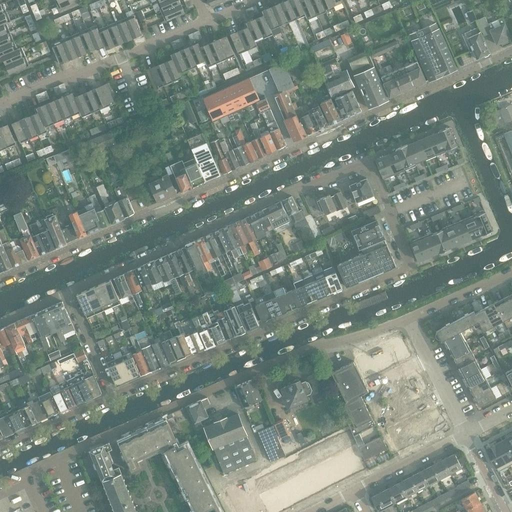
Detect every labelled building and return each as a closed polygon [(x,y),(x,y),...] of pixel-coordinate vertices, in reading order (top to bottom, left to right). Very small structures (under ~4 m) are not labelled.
[(80,5),(77,0),(66,0),(56,4),(60,14),(80,5)] [(181,4),(179,0),(165,0),(157,4),(161,13),(181,4)] [(298,20),(289,0),(280,4),(289,24),(298,20)] [(306,16),(300,1),(300,0),(289,0),(298,20),(306,17),(306,16)] [(317,17),(309,0),(301,0),(300,1),(306,16),(306,17),(307,21),(317,17)] [(326,13),(319,0),(309,0),(317,17),(326,13)] [(335,10),(330,0),(319,0),(326,13),(335,10)] [(344,6),(341,0),(330,0),(335,10),(344,6)] [(465,0),(430,0),(436,13),(465,0)] [(99,8),(97,2),(90,5),(92,10),(99,8)] [(391,7),(388,2),(381,5),(384,10),(391,7)] [(29,11),(26,4),(21,7),(23,14),(29,11)] [(39,11),(36,4),(31,7),(34,14),(39,11)] [(185,14),(181,4),(161,13),(165,22),(185,14)] [(289,24),(280,4),(271,8),(280,28),(289,24)] [(88,12),(86,7),(79,10),(81,15),(88,12)] [(381,12),(378,7),(371,10),(374,15),(381,12)] [(254,15),(251,8),(246,11),(249,18),(254,15)] [(280,28),(271,8),(262,11),(264,16),(271,31),(280,28)] [(81,15),(79,10),(72,13),(74,18),(81,15)] [(374,15),(371,10),(364,13),(367,18),(374,15)] [(477,21),(472,10),(467,13),(471,23),(477,21)] [(42,18),(39,11),(34,14),(37,21),(42,18)] [(11,22),(7,12),(0,15),(0,25),(6,23),(6,24),(11,22)] [(71,19),(68,14),(61,17),(64,23),(71,19)] [(33,22),(30,15),(25,17),(28,24),(33,22)] [(142,35),(137,23),(134,15),(124,19),(133,39),(142,35)] [(363,20),(361,15),(354,18),(356,23),(363,20)] [(264,16),(256,20),(264,40),(273,36),(271,31),(264,16)] [(64,23),(61,17),(54,20),(57,25),(64,23)] [(502,45),(503,47),(511,43),(511,41),(511,39),(511,38),(504,17),(488,24),(486,17),(478,20),(485,37),(492,33),(498,46),(502,45)] [(133,39),(124,19),(116,23),(124,43),(133,39)] [(264,40),(256,20),(247,24),(257,48),(257,47),(256,43),(264,40)] [(350,26),(348,21),(340,24),(343,29),(350,26)] [(36,29),(33,22),(28,24),(31,31),(36,29)] [(53,27),(51,22),(44,25),(46,30),(53,27)] [(0,36),(10,32),(6,24),(6,23),(0,25),(0,36)] [(124,43),(116,23),(107,27),(115,46),(124,43)] [(257,48),(247,24),(246,24),(248,28),(239,32),(248,51),(257,48)] [(343,29),(340,24),(334,27),(336,32),(343,29)] [(457,70),(439,30),(438,30),(435,24),(409,35),(412,42),(411,42),(429,82),(457,70)] [(105,46),(98,30),(99,30),(97,26),(87,30),(95,50),(104,46),(105,46)] [(115,46),(107,27),(99,30),(98,30),(105,46),(104,46),(106,50),(115,46)] [(332,33),(330,28),(323,31),(325,37),(332,33)] [(478,28),(465,34),(468,39),(467,39),(477,60),(483,57),(485,57),(489,56),(489,54),(490,53),(478,28)] [(95,50),(87,30),(78,33),(86,53),(95,50)] [(202,39),(199,31),(193,34),(196,41),(202,39)] [(325,37),(323,31),(316,34),(318,40),(325,37)] [(0,46),(14,41),(10,32),(0,36),(0,46)] [(248,51),(239,32),(231,36),(239,55),(248,51)] [(41,40),(38,33),(33,35),(36,42),(41,40)] [(86,53),(78,33),(70,37),(78,57),(86,53)] [(78,57),(70,37),(61,41),(69,61),(78,57)] [(235,57),(227,37),(218,41),(226,61),(235,57)] [(17,50),(17,49),(14,41),(0,46),(0,57),(2,57),(2,56),(17,50)] [(69,61),(61,41),(52,44),(60,64),(69,61)] [(179,48),(176,41),(171,43),(174,50),(179,48)] [(226,61),(218,41),(209,45),(217,64),(226,61)] [(48,47),(46,42),(39,45),(41,50),(48,47)] [(206,64),(200,49),(200,48),(198,44),(189,48),(198,68),(206,64)] [(217,64),(209,45),(200,48),(200,49),(206,64),(207,69),(217,64)] [(25,57),(22,48),(21,47),(17,49),(17,50),(2,56),(2,57),(6,65),(25,57)] [(198,68),(189,48),(180,51),(189,71),(198,68)] [(189,71),(180,51),(171,55),(173,60),(180,75),(189,71)] [(388,100),(376,72),(367,51),(350,58),(358,74),(354,76),(368,108),(388,100)] [(29,66),(25,57),(6,65),(10,74),(29,66)] [(262,64),(259,59),(252,62),(255,67),(262,64)] [(180,75),(173,60),(164,63),(173,83),(182,79),(180,75)] [(347,70),(343,72),(338,61),(323,68),(327,79),(325,80),(332,96),(354,86),(347,70)] [(426,82),(417,61),(405,67),(414,87),(426,82)] [(255,67),(252,62),(245,65),(248,70),(255,67)] [(173,83),(164,63),(156,67),(164,87),(173,83)] [(284,63),(269,70),(279,94),(286,91),(287,90),(294,87),(294,86),(293,84),(284,63)] [(164,87),(156,67),(146,71),(155,91),(164,87)] [(414,87),(405,67),(393,72),(402,92),(414,87)] [(240,74),(238,69),(237,68),(230,71),(233,77),(240,74)] [(233,77),(230,71),(223,74),(225,80),(233,77)] [(402,92),(393,72),(381,77),(390,97),(402,92)] [(210,96),(203,99),(213,120),(260,99),(258,96),(250,78),(218,92),(210,96)] [(119,103),(110,83),(101,87),(109,107),(119,103)] [(62,93),(59,86),(54,88),(57,95),(62,93)] [(109,107),(101,87),(93,91),(101,111),(109,107)] [(49,99),(46,91),(41,94),(44,101),(49,99)] [(101,111),(93,91),(83,94),(92,115),(101,111)] [(187,97),(184,91),(177,94),(180,100),(187,97)] [(299,120),(294,110),(286,91),(279,94),(274,96),(295,142),(307,136),(301,122),(300,122),(299,120)] [(361,111),(352,92),(347,94),(346,92),(340,95),(341,97),(350,117),(361,111)] [(44,101),(41,94),(36,96),(39,103),(44,101)] [(81,114),(74,98),(75,98),(73,94),(64,98),(72,118),(80,114),(81,114)] [(92,115),(83,94),(75,98),(74,98),(81,114),(80,114),(82,119),(92,115)] [(180,100),(177,94),(170,97),(173,102),(180,100)] [(341,121),(333,105),(329,95),(323,97),(325,101),(321,103),(331,125),(341,121)] [(350,117),(341,97),(335,99),(339,106),(337,107),(335,104),(333,105),(341,121),(350,117)] [(72,118),(64,98),(55,101),(63,121),(72,118)] [(169,104),(167,99),(159,102),(162,107),(169,104)] [(271,110),(266,100),(257,103),(262,114),(271,110)] [(63,121),(55,101),(46,105),(54,125),(63,121)] [(511,121),(511,104),(495,111),(501,125),(511,121)] [(54,125),(46,105),(37,109),(39,113),(46,129),(46,128),(54,125)] [(328,126),(319,108),(318,105),(313,107),(314,109),(309,111),(318,131),(321,132),(325,130),(326,128),(328,126)] [(317,131),(310,114),(305,117),(301,108),(297,110),(297,109),(294,110),(299,120),(301,118),(309,135),(317,131)] [(236,123),(231,112),(227,114),(230,121),(232,125),(236,123)] [(46,129),(39,113),(30,117),(39,137),(48,133),(46,128),(46,129)] [(230,121),(227,114),(220,118),(222,124),(230,121)] [(39,137),(30,117),(22,120),(30,140),(39,137)] [(30,140),(22,120),(12,124),(21,144),(30,140)] [(287,145),(279,129),(276,121),(273,122),(274,124),(268,127),(278,149),(287,145)] [(252,141),(259,158),(268,154),(260,137),(262,137),(255,123),(250,125),(256,139),(252,141)] [(106,130),(104,125),(97,127),(99,133),(106,130)] [(16,145),(8,126),(0,128),(0,132),(7,149),(16,145)] [(99,133),(97,127),(90,130),(92,135),(99,133)] [(446,152),(447,153),(458,148),(449,127),(438,132),(438,133),(439,133),(447,152),(446,152)] [(258,159),(250,142),(245,144),(243,139),(244,139),(240,129),(235,131),(236,133),(237,135),(249,162),(258,159)] [(77,146),(81,157),(117,143),(113,132),(77,146)] [(249,162),(237,135),(236,133),(232,134),(238,147),(234,149),(242,166),(249,162)] [(260,137),(268,154),(276,150),(268,133),(262,137),(260,137)] [(428,137),(436,156),(446,152),(447,152),(439,133),(438,133),(428,137)] [(221,175),(203,134),(188,140),(196,159),(206,182),(221,175)] [(426,161),(436,156),(428,137),(418,142),(426,161)] [(210,143),(224,174),(232,170),(220,144),(219,140),(210,143)] [(240,167),(233,150),(229,152),(225,142),(220,144),(232,170),(240,167)] [(415,165),(416,165),(426,161),(418,142),(408,146),(407,146),(415,165)] [(397,152),(405,171),(416,166),(416,165),(415,165),(407,146),(408,146),(407,145),(396,150),(397,152)] [(53,151),(51,146),(44,149),(46,154),(53,151)] [(46,154),(44,149),(37,152),(39,157),(46,154)] [(387,156),(395,175),(405,171),(397,152),(387,156)] [(35,158),(33,153),(26,156),(28,161),(35,158)] [(57,162),(54,156),(54,155),(47,158),(50,166),(57,163),(57,162)] [(387,156),(376,161),(384,180),(395,175),(387,156)] [(22,164),(20,159),(12,162),(15,167),(22,164)] [(206,182),(196,159),(184,164),(194,187),(206,182)] [(63,160),(57,162),(57,163),(60,171),(66,168),(63,160)] [(194,187),(184,164),(182,161),(171,166),(175,174),(183,192),(194,187)] [(15,167),(12,162),(5,164),(8,170),(15,167)] [(169,176),(175,174),(171,166),(166,168),(166,170),(161,173),(163,179),(148,186),(152,195),(154,194),(158,202),(170,197),(171,198),(177,195),(169,176)] [(130,203),(119,173),(114,175),(119,188),(115,190),(120,201),(118,202),(125,218),(135,214),(130,203)] [(0,212),(15,207),(3,177),(0,178),(0,212)] [(374,195),(367,179),(350,186),(357,202),(374,195)] [(110,205),(107,197),(109,196),(103,184),(97,187),(106,209),(104,209),(111,224),(125,218),(118,202),(110,205)] [(103,228),(97,213),(93,204),(90,197),(86,187),(79,190),(80,192),(71,196),(77,211),(78,212),(82,210),(91,233),(103,228)] [(347,207),(340,192),(334,195),(334,196),(331,197),(330,195),(319,200),(320,201),(317,202),(322,212),(324,211),(326,214),(335,210),(336,212),(347,207)] [(111,224),(104,209),(101,211),(95,195),(90,197),(93,204),(97,213),(103,228),(111,224)] [(299,211),(292,196),(283,201),(294,224),(306,219),(301,210),(299,211)] [(289,220),(281,203),(265,210),(272,225),(273,227),(289,220)] [(366,218),(380,212),(378,206),(363,212),(366,218)] [(91,233),(82,210),(78,212),(77,211),(70,214),(80,238),(91,233)] [(272,225),(265,210),(256,214),(267,237),(267,238),(271,236),(267,227),(272,225)] [(481,235),(482,236),(493,231),(484,210),(473,215),(473,216),(474,216),(482,235),(481,235)] [(40,255),(31,235),(28,228),(28,227),(22,212),(14,216),(21,231),(22,231),(25,237),(21,239),(29,260),(40,255)] [(267,237),(256,214),(249,217),(259,239),(259,240),(260,239),(261,241),(263,240),(263,239),(267,237)] [(77,239),(72,228),(68,230),(67,228),(61,230),(56,216),(46,219),(57,248),(77,239)] [(471,239),(481,235),(482,235),(474,216),(473,216),(463,220),(471,239)] [(259,239),(249,217),(240,221),(249,243),(255,256),(260,254),(254,241),(259,239)] [(57,248),(46,219),(45,219),(41,220),(44,227),(39,229),(41,233),(48,251),(57,248)] [(0,220),(0,236),(13,267),(22,263),(17,252),(15,252),(13,247),(12,247),(10,242),(1,220),(0,220)] [(453,225),(461,244),(471,239),(463,220),(453,225)] [(249,243),(240,221),(231,225),(241,247),(244,255),(248,254),(244,245),(249,243)] [(337,265),(347,287),(376,275),(396,266),(387,245),(384,239),(384,238),(377,221),(353,231),(360,248),(361,248),(364,254),(337,265)] [(48,251),(41,233),(39,229),(37,223),(28,227),(28,228),(31,235),(40,255),(48,251)] [(241,247),(231,225),(222,230),(231,250),(235,259),(237,264),(241,262),(239,257),(236,249),(241,247)] [(443,230),(450,248),(451,248),(461,244),(453,225),(442,229),(442,230),(443,230)] [(213,234),(222,255),(229,269),(233,268),(226,252),(231,250),(222,230),(213,234)] [(439,253),(440,254),(451,249),(451,248),(450,248),(443,230),(442,230),(433,234),(432,234),(440,252),(439,253)] [(316,240),(312,231),(301,236),(305,245),(316,240)] [(429,257),(439,253),(440,252),(432,234),(433,234),(432,233),(421,238),(429,257)] [(217,257),(222,255),(213,234),(204,238),(215,262),(217,268),(221,277),(225,275),(221,266),(217,257)] [(13,267),(0,236),(0,261),(4,271),(13,267)] [(215,262),(204,238),(195,242),(208,272),(212,270),(210,265),(215,262)] [(421,238),(410,242),(418,261),(429,257),(421,238)] [(17,252),(22,263),(28,261),(19,239),(10,242),(12,247),(13,247),(15,252),(17,252)] [(205,273),(206,277),(210,276),(208,272),(195,242),(185,246),(197,273),(203,270),(205,273)] [(301,242),(292,246),(295,253),(304,248),(301,242)] [(279,252),(275,254),(278,261),(286,257),(287,257),(281,243),(280,244),(276,245),(279,252)] [(194,270),(185,248),(175,252),(190,286),(194,284),(189,272),(194,270)] [(190,286),(175,252),(166,256),(176,278),(180,276),(185,288),(190,286)] [(277,261),(274,254),(268,257),(269,259),(271,264),(277,261)] [(176,278),(166,256),(154,261),(163,281),(165,288),(172,284),(177,295),(182,293),(176,278)] [(272,267),(271,264),(269,259),(264,261),(259,263),(260,266),(262,272),(272,267)] [(163,281),(154,261),(144,266),(152,286),(163,281)] [(262,272),(260,266),(256,268),(254,265),(248,267),(252,276),(262,272)] [(135,269),(146,293),(154,290),(152,286),(144,266),(135,269)] [(342,289),(335,273),(333,267),(323,271),(325,277),(332,293),(342,289)] [(142,290),(133,270),(123,275),(135,301),(137,306),(142,303),(138,292),(142,290)] [(135,301),(123,275),(111,280),(119,299),(128,296),(131,303),(135,301)] [(322,297),(315,281),(313,276),(303,280),(305,285),(312,302),(322,297)] [(332,293),(325,277),(315,281),(322,297),(332,293)] [(119,299),(111,280),(102,284),(112,308),(121,304),(119,299)] [(226,287),(224,282),(219,284),(218,283),(214,285),(215,287),(217,291),(226,287)] [(112,308),(102,284),(94,288),(104,311),(112,308)] [(312,302),(305,285),(295,290),(302,306),(312,302)] [(205,296),(216,291),(217,291),(215,287),(203,291),(205,296)] [(104,311),(94,288),(85,291),(96,315),(104,311)] [(292,310),(285,294),(283,289),(273,293),(275,298),(282,315),(292,310)] [(285,294),(292,310),(302,306),(295,290),(285,294)] [(384,294),(382,290),(348,305),(350,309),(384,294)] [(96,315),(85,291),(77,295),(87,319),(96,315)] [(282,315),(275,298),(273,293),(263,298),(265,303),(272,319),(282,315)] [(511,293),(503,299),(511,315),(511,293)] [(511,316),(511,315),(503,299),(494,304),(503,321),(511,316)] [(172,306),(170,300),(161,304),(164,309),(172,306)] [(74,329),(62,302),(52,307),(64,333),(74,329)] [(258,321),(250,303),(244,305),(243,303),(237,306),(247,331),(260,325),(258,321)] [(272,319),(265,303),(255,307),(261,320),(262,323),(272,319)] [(503,321),(494,304),(484,309),(493,326),(503,321)] [(246,331),(235,306),(224,311),(225,313),(235,336),(246,331)] [(56,329),(62,341),(67,339),(64,333),(52,307),(42,311),(51,331),(56,329)] [(493,326),(484,309),(475,314),(482,327),(484,331),(488,329),(490,333),(495,330),(493,326)] [(225,340),(217,321),(213,312),(213,310),(203,315),(207,326),(215,344),(225,340)] [(235,336),(225,313),(220,315),(218,310),(213,312),(217,321),(225,340),(235,336)] [(39,331),(45,349),(50,347),(45,333),(51,331),(42,311),(32,316),(39,331)] [(482,327),(475,314),(474,311),(455,321),(461,331),(473,325),(476,330),(482,327)] [(193,321),(205,349),(215,344),(207,326),(203,315),(202,314),(192,318),(193,321)] [(24,319),(33,341),(36,340),(35,338),(36,337),(34,333),(39,331),(32,316),(24,319)] [(33,341),(24,319),(15,323),(21,336),(25,334),(29,343),(33,341)] [(131,329),(128,323),(127,320),(122,322),(121,322),(125,331),(131,329)] [(205,349),(193,321),(182,326),(193,354),(205,349)] [(461,331),(455,321),(436,331),(437,333),(436,334),(435,336),(436,338),(437,340),(439,340),(441,340),(442,342),(445,340),(461,331)] [(25,345),(21,336),(15,323),(6,327),(18,354),(24,367),(27,366),(25,362),(27,362),(21,347),(25,345)] [(193,354),(182,326),(180,323),(176,324),(180,335),(177,336),(185,357),(193,354)] [(18,354),(6,327),(0,329),(0,337),(4,346),(8,345),(13,356),(18,354)] [(170,364),(159,338),(154,340),(148,327),(144,329),(145,331),(150,342),(151,345),(160,368),(170,364)] [(135,335),(141,350),(151,372),(160,368),(151,345),(150,342),(145,331),(135,335)] [(185,357),(177,336),(173,338),(170,331),(166,332),(178,360),(185,357)] [(466,341),(461,331),(445,340),(450,349),(466,341)] [(178,360),(166,332),(158,336),(159,338),(170,364),(178,360)] [(151,372),(141,350),(135,335),(130,337),(137,353),(132,355),(141,376),(151,372)] [(400,338),(391,343),(400,359),(409,355),(400,338)] [(511,347),(511,343),(510,340),(503,344),(505,348),(506,350),(511,347)] [(471,350),(466,341),(450,349),(455,359),(471,350)] [(391,343),(383,347),(391,364),(400,359),(391,343)] [(383,347),(374,352),(383,368),(391,364),(383,347)] [(83,349),(74,353),(76,357),(79,363),(87,359),(83,349)] [(60,350),(50,354),(52,359),(62,355),(60,350)] [(476,360),(471,350),(455,359),(460,368),(476,360)] [(141,376),(132,355),(131,352),(122,356),(133,379),(141,376)] [(374,352),(365,356),(374,373),(383,368),(374,352)] [(133,379),(122,356),(114,359),(125,383),(133,379)] [(365,356),(357,361),(365,377),(374,373),(365,356)] [(125,383),(114,359),(106,363),(116,387),(125,383)] [(481,369),(476,360),(460,368),(465,378),(481,369)] [(87,371),(83,373),(85,377),(94,397),(100,394),(101,391),(88,362),(84,363),(87,371)] [(354,362),(331,373),(333,377),(341,393),(340,394),(337,395),(336,395),(354,436),(358,448),(365,445),(360,433),(375,426),(376,426),(361,396),(369,392),(366,387),(354,362)] [(49,365),(41,368),(43,373),(44,374),(52,371),(51,369),(49,365)] [(31,378),(43,373),(41,368),(29,373),(31,378)] [(486,379),(481,369),(465,378),(470,387),(486,379)] [(19,376),(16,370),(9,373),(10,375),(11,379),(19,376)] [(20,383),(31,378),(29,373),(18,378),(20,383)] [(75,377),(76,381),(86,401),(94,397),(83,373),(75,377)] [(86,401),(76,381),(75,377),(71,379),(68,374),(64,376),(66,381),(77,405),(86,401)] [(416,374),(398,383),(403,392),(421,383),(416,374)] [(9,387),(20,383),(18,378),(7,383),(9,387)] [(253,379),(235,387),(244,408),(262,400),(253,379)] [(491,388),(486,379),(470,387),(475,397),(491,388)] [(307,395),(310,394),(312,391),(309,384),(305,382),(302,384),(300,381),(299,381),(297,380),(293,382),(292,385),(281,389),(284,396),(283,396),(288,409),(309,400),(307,395)] [(59,385),(60,389),(69,408),(77,405),(66,381),(59,385)] [(0,391),(9,387),(7,383),(0,385),(0,391)] [(421,383),(403,392),(408,402),(426,393),(421,383)] [(69,408),(60,389),(59,385),(50,389),(61,412),(69,408)] [(496,398),(491,388),(475,397),(480,407),(496,398)] [(59,412),(50,392),(39,397),(48,417),(52,415),(54,415),(57,414),(58,413),(59,412)] [(48,417),(39,397),(28,402),(38,422),(42,420),(43,420),(46,419),(47,417),(48,417)] [(187,407),(197,430),(203,428),(201,421),(208,417),(204,407),(210,405),(207,398),(187,407)] [(38,422),(28,402),(18,407),(27,427),(31,425),(32,426),(36,424),(36,422),(38,422)] [(27,427),(18,407),(7,412),(16,432),(20,430),(22,431),(25,429),(25,427),(27,427)] [(435,408),(428,411),(437,429),(444,426),(435,408)] [(428,411),(421,415),(431,433),(437,429),(428,411)] [(16,432),(7,412),(0,415),(0,426),(5,437),(9,435),(11,436),(14,434),(15,432),(16,432)] [(257,461),(238,414),(227,419),(227,418),(215,423),(216,424),(205,428),(213,448),(214,448),(225,474),(246,465),(257,461)] [(421,415),(415,418),(424,436),(431,433),(421,415)] [(168,418),(175,433),(181,431),(174,416),(168,418)] [(415,418),(409,421),(418,439),(424,436),(415,418)] [(217,511),(215,507),(185,444),(180,447),(177,448),(175,445),(172,438),(174,436),(175,436),(166,419),(118,442),(132,472),(142,468),(138,460),(136,455),(162,442),(165,448),(166,449),(172,463),(177,473),(184,486),(189,496),(195,510),(196,511),(217,511)] [(289,434),(284,421),(273,426),(278,438),(289,434)] [(409,421),(402,425),(412,443),(418,439),(409,421)] [(402,425),(396,428),(405,446),(412,443),(402,425)] [(286,456),(278,438),(273,426),(258,432),(271,462),(286,456)] [(396,428),(389,431),(398,450),(405,446),(396,428)] [(365,445),(358,448),(360,450),(364,461),(383,451),(387,449),(384,443),(383,441),(381,436),(365,445)] [(511,453),(505,440),(496,445),(508,467),(511,464),(511,453)] [(103,445),(90,451),(94,461),(93,463),(92,464),(94,468),(94,469),(98,470),(100,475),(102,481),(121,473),(119,467),(113,470),(113,468),(110,462),(113,462),(108,450),(111,449),(109,443),(103,445)] [(496,445),(486,450),(498,472),(508,467),(496,445)] [(354,449),(348,452),(357,470),(363,467),(354,449)] [(348,452),(341,456),(350,474),(357,470),(348,452)] [(462,468),(455,455),(444,460),(451,474),(452,477),(456,475),(455,471),(462,468)] [(341,456),(334,459),(344,477),(350,474),(341,456)] [(334,459),(328,462),(337,481),(344,477),(334,459)] [(451,474),(444,460),(433,466),(440,479),(451,474)] [(328,462),(322,466),(331,484),(337,481),(328,462)] [(322,466),(315,469),(325,487),(331,484),(322,466)] [(440,479),(433,466),(422,472),(428,485),(440,479)] [(315,469),(308,473),(318,491),(325,487),(315,469)] [(411,478),(417,491),(419,493),(423,491),(422,489),(428,485),(422,472),(411,478)] [(136,511),(121,473),(102,481),(106,490),(108,497),(114,511),(136,511)] [(303,475),(297,479),(306,497),(313,493),(303,475)] [(406,497),(408,499),(412,497),(411,494),(417,491),(411,478),(400,483),(406,497)] [(297,479),(291,482),(300,500),(306,497),(297,479)] [(460,492),(471,486),(468,481),(457,487),(460,492)] [(291,482),(284,485),(294,503),(300,500),(291,482)] [(406,497),(400,483),(389,489),(395,502),(406,497)] [(284,485),(278,489),(287,507),(294,503),(284,485)] [(449,498),(460,492),(457,487),(446,492),(449,498)] [(278,489),(271,492),(281,510),(287,507),(278,489)] [(395,502),(389,489),(374,497),(381,510),(395,502)] [(271,492),(262,497),(269,511),(276,511),(281,510),(271,492)] [(438,504),(449,498),(446,492),(435,498),(438,504)] [(481,503),(475,492),(462,499),(467,510),(481,503)] [(427,509),(438,504),(435,498),(424,504),(427,509)] [(485,511),(481,503),(467,510),(468,511),(485,511)]
